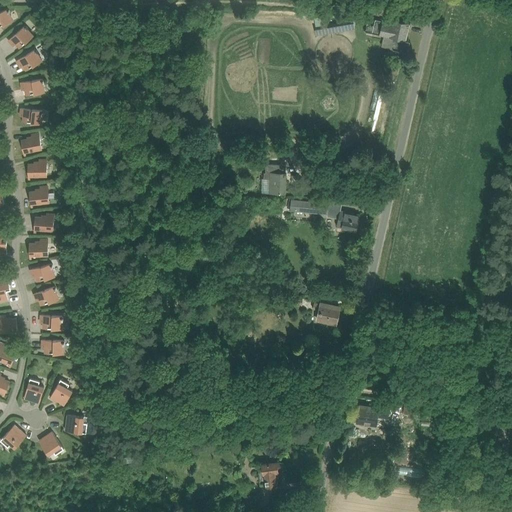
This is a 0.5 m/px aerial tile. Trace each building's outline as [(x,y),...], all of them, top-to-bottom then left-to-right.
[(8,8),(0,11),(0,25),(13,20),(9,12),(10,11),(9,9),(8,9),(8,8)] [(325,25),(316,26),(315,26),(316,35),(355,29),(353,18),(345,19),(345,21),(325,25)] [(395,41),(393,49),(408,52),(410,41),(406,40),(410,23),(394,19),(393,23),(375,19),(374,25),(372,33),(390,37),(390,39),(390,40),(395,41)] [(372,33),(374,25),(367,23),(365,31),(372,33)] [(20,47),(27,41),(34,35),(26,25),(9,40),(14,46),(16,43),(20,47)] [(26,70),(35,65),(43,60),(36,48),(17,60),(21,67),(23,65),(26,70)] [(26,94),(36,93),(45,91),(44,78),(21,82),(22,89),(25,89),(26,94)] [(23,121),(33,122),(43,123),(44,110),(21,108),(20,115),(24,116),(23,121)] [(25,152),(35,150),(43,148),(40,132),(32,134),(32,138),(22,140),(25,155),(26,154),(25,152)] [(30,176),(40,175),(48,175),(47,159),(39,159),(39,163),(28,163),(29,179),(30,179),(30,176)] [(266,164),(266,172),(273,172),(272,192),(286,192),(286,173),(286,164),(266,164)] [(33,203),(42,202),(50,202),(48,186),(40,186),(41,190),(30,191),(31,206),(33,206),(33,203)] [(303,211),(304,201),(292,199),(291,209),(303,211)] [(328,213),(327,216),(339,218),(341,210),(342,202),(329,201),(329,204),(328,213)] [(328,213),(329,204),(315,202),(314,211),(328,213)] [(337,226),(342,227),(348,228),(348,230),(355,232),(355,229),(357,230),(360,214),(341,210),(339,218),(337,226)] [(54,230),(55,214),(47,213),(46,217),(36,216),(34,231),(36,232),(36,229),(54,230)] [(31,255),(49,255),(49,239),(40,239),(40,242),(30,243),(30,258),(32,258),(31,255)] [(37,281),(56,275),(53,263),(31,269),(33,276),(36,275),(37,281)] [(7,273),(0,274),(0,287),(10,285),(7,273)] [(0,287),(0,301),(8,299),(6,291),(11,290),(10,285),(0,287)] [(41,304),(60,298),(56,285),(34,293),(37,300),(40,299),(41,304)] [(340,307),(321,303),(314,302),(313,308),(319,309),(317,319),(336,323),(340,307)] [(44,327),(63,328),(63,315),(41,314),(41,322),(44,322),(44,327)] [(0,315),(0,331),(16,330),(16,333),(18,333),(17,318),(6,319),(5,315),(0,315)] [(45,352),(65,353),(65,339),(42,339),(42,347),(45,347),(45,352)] [(0,341),(0,359),(10,363),(9,366),(10,366),(16,352),(6,348),(7,345),(0,341)] [(0,373),(0,390),(4,392),(3,395),(4,395),(10,381),(0,377),(0,376),(1,374),(0,373)] [(40,402),(43,393),(45,386),(39,384),(40,381),(30,377),(24,398),(40,402)] [(64,405),(73,390),(68,387),(70,384),(61,378),(50,397),(64,405)] [(388,416),(391,402),(378,400),(377,407),(360,404),(357,422),(377,424),(378,415),(386,416),(388,416)] [(422,404),(418,403),(417,405),(410,403),(410,405),(405,404),(403,413),(416,415),(420,415),(422,404)] [(85,416),(77,415),(68,414),(66,430),(87,433),(88,423),(84,422),(85,416)] [(501,435),(503,420),(488,418),(486,428),(485,432),(501,435)] [(11,444),(15,448),(27,435),(15,424),(1,439),(8,446),(11,444)] [(39,440),(49,455),(54,451),(56,454),(64,448),(52,431),(39,440)] [(277,461),(261,462),(263,474),(265,474),(266,486),(276,485),(275,472),(279,471),(279,470),(281,470),(284,468),(284,462),(280,462),(277,462),(277,461)] [(136,501),(135,490),(122,491),(123,502),(136,501)] [(255,494),(245,495),(246,506),(256,505),(255,494)]
